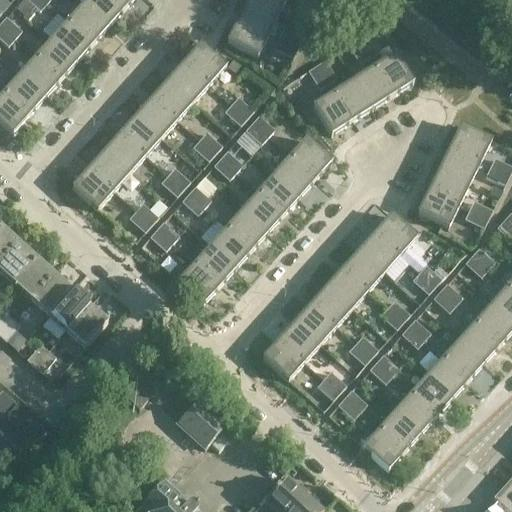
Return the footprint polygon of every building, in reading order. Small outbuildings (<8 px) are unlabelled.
[(0,0),(0,17),(1,17),(9,6),(2,0),(0,0)] [(35,0),(23,0),(23,1),(39,15),(45,9),(35,0)] [(35,0),(45,9),(53,0),(35,0)] [(106,0),(90,0),(82,10),(107,33),(123,15),(106,0)] [(106,0),(123,15),(136,0),(106,0)] [(287,0),(249,0),(247,3),(278,19),(287,0)] [(298,0),(298,2),(317,12),(322,0),(298,0)] [(313,19),(316,14),(317,12),(298,2),(294,10),(313,19)] [(278,19),(247,3),(237,25),(268,40),(278,19)] [(82,10),(66,27),(92,51),(107,33),(82,10)] [(0,26),(0,32),(13,44),(21,35),(5,21),(0,26)] [(268,40),(237,25),(226,47),(257,62),(268,40)] [(66,27),(50,45),(76,68),(92,51),(66,27)] [(0,32),(0,43),(7,51),(13,44),(0,32)] [(277,45),(296,55),(302,43),(282,34),(277,45)] [(365,38),(357,44),(368,61),(376,56),(365,38)] [(368,61),(357,44),(348,49),(359,67),(368,61)] [(76,68),(50,45),(34,63),(60,86),(76,68)] [(273,52),(293,62),(296,55),(277,45),(273,52)] [(199,51),(183,69),(208,92),(225,73),(199,51)] [(395,57),(374,70),(393,99),(413,86),(395,57)] [(60,86),(34,63),(18,81),(44,104),(60,86)] [(316,69),(328,87),(336,82),(325,63),(316,69)] [(208,92),(183,69),(167,87),(193,109),(208,92)] [(310,98),(319,93),(328,87),(316,69),(307,75),(299,80),(310,98)] [(374,70),(357,81),(351,71),(347,74),(353,83),(354,83),(372,112),(393,99),(374,70)] [(44,104),(18,81),(3,98),(28,121),(44,104)] [(353,83),(334,96),(352,125),(372,112),(354,83),(353,83)] [(193,109),(167,87),(151,104),(177,127),(193,109)] [(331,138),(352,125),(334,96),(313,109),(331,138)] [(28,121),(3,98),(0,101),(0,128),(12,140),(28,121)] [(229,110),(245,124),(253,115),(237,101),(229,110)] [(177,127),(151,104),(136,122),(161,145),(162,144),(180,161),(184,157),(165,140),(177,127)] [(223,117),(240,131),(245,124),(229,110),(223,117)] [(249,129),(266,144),(274,134),(258,119),(249,129)] [(161,145),(136,122),(120,139),(145,162),(161,145)] [(251,159),(261,149),(266,144),(249,129),(244,135),(235,145),(251,159)] [(459,129),(448,151),(480,166),(490,144),(459,129)] [(198,145),(214,160),(222,151),(206,136),(198,145)] [(145,162),(120,139),(104,157),(129,180),(145,162)] [(192,152),(208,166),(214,160),(198,145),(192,152)] [(305,146),(288,164),(314,187),(330,169),(305,146)] [(480,166),(448,151),(438,172),(469,187),(480,166)] [(218,164),(234,179),(242,169),(226,155),(218,164)] [(129,180),(104,157),(88,175),(114,197),(129,180)] [(489,171),(509,181),(511,173),(511,170),(494,162),(489,171)] [(218,164),(212,170),(228,185),(234,179),(218,164)] [(288,164),(273,182),(298,204),(314,187),(288,164)] [(485,180),(504,189),(509,181),(489,171),(485,180)] [(166,181),(182,195),(190,186),(174,172),(166,181)] [(469,187),(438,172),(427,193),(458,209),(469,187)] [(114,197),(88,175),(72,193),(97,216),(114,197)] [(160,187),(176,202),(182,195),(166,181),(160,187)] [(273,182),(257,199),(283,222),(298,204),(273,182)] [(186,199),(202,214),(210,205),(194,190),(186,199)] [(458,209),(427,193),(417,215),(448,231),(458,209)] [(186,199),(180,206),(197,220),(202,214),(186,199)] [(257,199),(241,217),(267,240),(283,222),(257,199)] [(468,214),(488,223),(492,214),(473,204),(468,214)] [(134,216),(150,230),(158,222),(142,207),(134,216)] [(464,223),(483,232),(488,223),(468,214),(464,223)] [(128,223),(144,237),(150,230),(134,216),(128,223)] [(502,225),(511,233),(511,218),(510,216),(502,225)] [(267,240),(241,217),(226,234),(251,257),(267,240)] [(390,222),(374,240),(399,262),(415,244),(390,222)] [(511,233),(502,225),(496,232),(511,245),(511,233)] [(155,234),(171,249),(178,240),(163,226),(155,234)] [(0,231),(0,266),(17,247),(0,231)] [(155,234),(149,241),(164,256),(171,249),(155,234)] [(251,257),(226,234),(210,252),(236,275),(251,257)] [(399,262),(374,240),(358,257),(383,280),(399,262)] [(17,247),(0,266),(0,277),(13,288),(35,263),(17,247)] [(236,275),(210,252),(194,270),(220,292),(236,275)] [(471,260),(486,274),(493,267),(478,252),(471,260)] [(383,280),(358,257),(342,275),(368,298),(383,280)] [(471,260),(464,268),(479,282),(486,274),(471,260)] [(35,263),(13,288),(30,304),(53,279),(35,263)] [(417,278),(433,293),(441,284),(425,269),(417,278)] [(220,292),(194,270),(178,288),(204,311),(220,292)] [(368,298),(342,275),(327,293),(352,315),(368,298)] [(411,285),(427,299),(433,293),(417,278),(411,285)] [(53,279),(30,304),(48,320),(71,295),(53,279)] [(439,296),(455,310),(462,302),(446,288),(439,296)] [(511,297),(506,292),(490,310),(511,329),(511,297)] [(352,315),(327,293),(311,310),(336,333),(352,315)] [(71,295),(48,320),(66,336),(88,311),(71,295)] [(439,296),(432,303),(448,318),(455,310),(439,296)] [(385,313),(401,328),(409,319),(393,305),(385,313)] [(336,333),(311,310),(295,328),(321,350),(336,333)] [(511,329),(490,310),(474,327),(500,350),(511,336),(511,329)] [(88,311),(66,336),(84,352),(107,327),(88,311)] [(379,320),(396,335),(401,328),(385,313),(379,320)] [(0,338),(13,324),(5,316),(0,321),(0,338)] [(430,338),(414,323),(407,331),(423,345),(430,338)] [(0,338),(0,340),(5,345),(20,330),(13,324),(0,338)] [(474,327),(458,345),(484,368),(500,350),(474,327)] [(321,350),(295,328),(280,345),(305,368),(321,350)] [(423,345),(407,331),(400,339),(416,353),(423,345)] [(70,348),(62,341),(60,343),(54,337),(45,347),(58,360),(44,375),(51,383),(79,354),(72,347),(70,348)] [(354,348),(370,363),(377,355),(361,340),(354,348)] [(305,368),(280,345),(264,363),(289,386),(305,368)] [(458,345),(442,363),(468,386),(484,368),(458,345)] [(34,371),(48,356),(40,348),(26,364),(34,371)] [(347,356),(363,370),(370,363),(354,348),(347,356)] [(41,377),(55,362),(48,356),(34,371),(41,377)] [(375,366),(391,380),(397,373),(381,358),(375,366)] [(442,363),(427,381),(452,404),(468,386),(442,363)] [(375,366),(368,374),(384,388),(391,380),(375,366)] [(139,414),(161,390),(139,370),(117,393),(139,414)] [(322,383),(339,398),(346,390),(329,376),(322,383)] [(427,381),(411,398),(436,421),(452,404),(427,381)] [(316,391),(332,405),(339,398),(322,383),(316,391)] [(343,402),(359,416),(366,408),(350,394),(343,402)] [(0,435),(26,458),(46,436),(1,395),(0,395),(0,435)] [(411,398),(395,416),(421,439),(436,421),(411,398)] [(199,405),(198,406),(190,399),(170,420),(178,427),(177,428),(205,454),(227,430),(199,405)] [(343,402),(336,410),(352,424),(359,416),(343,402)] [(395,416),(379,434),(405,457),(421,439),(395,416)] [(379,434),(363,452),(388,475),(405,457),(379,434)] [(511,511),(511,481),(492,503),(495,506),(490,511),(511,511)] [(292,511),(305,500),(304,499),(303,499),(287,484),(287,483),(286,482),(258,511),(292,511)] [(194,511),(192,509),(188,511),(187,511),(177,502),(181,499),(168,487),(144,511),(194,511)] [(306,501),(305,500),(292,511),(316,511),(305,501),(306,501)]
